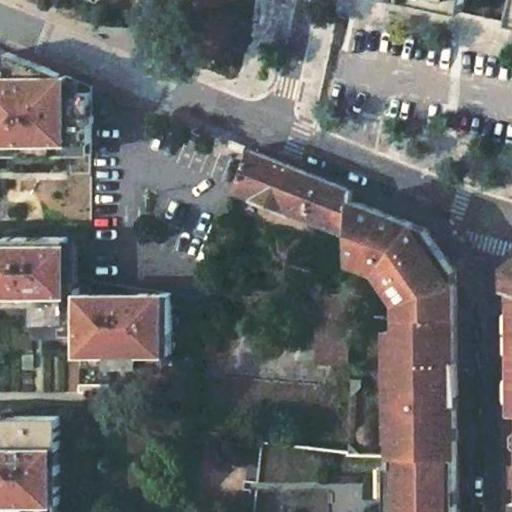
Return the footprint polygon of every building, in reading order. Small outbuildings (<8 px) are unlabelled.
[(403,0),(462,13),(464,0),(403,0)] [(91,154),(91,88),(6,54),(6,69),(0,68),(0,144),(20,144),(20,156),(91,154)] [(348,191),(248,151),(235,189),(348,234),(348,200),(348,191)] [(400,326),(401,369),(390,369),(390,436),(400,436),(400,453),(458,455),(454,265),(422,230),(348,200),(348,234),(347,252),(364,258),(361,266),(375,272),(400,298),(400,326)] [(171,351),(171,291),(123,293),(123,302),(97,303),(97,292),(78,292),(78,277),(66,277),(66,235),(0,235),(0,292),(24,293),(24,298),(32,298),(32,322),(60,322),(60,334),(79,334),(79,352),(109,351),(109,363),(141,363),(141,351),(171,351)] [(347,261),(361,266),(364,258),(347,252),(347,261)] [(314,295),(313,362),(347,362),(347,296),(314,295)] [(390,326),(390,369),(401,369),(400,326),(390,326)] [(59,511),(59,464),(58,464),(50,464),(49,449),(58,449),(59,449),(59,417),(0,417),(0,504),(0,511),(59,511)] [(390,436),(390,452),(400,453),(400,436),(390,436)] [(58,464),(58,449),(49,449),(50,464),(58,464)] [(383,452),(383,511),(458,511),(458,455),(400,453),(390,452),(383,452)]
